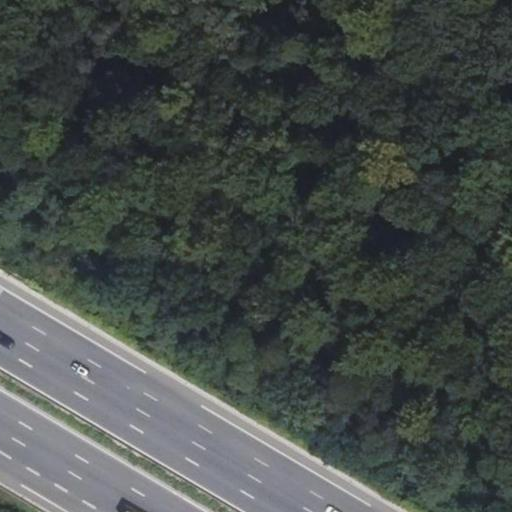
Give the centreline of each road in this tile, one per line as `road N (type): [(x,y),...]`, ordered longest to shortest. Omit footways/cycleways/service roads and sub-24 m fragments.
road 1 (motorway): [(314,511),(0,327)]
road 2 (motorway): [(0,428),(140,511)]
